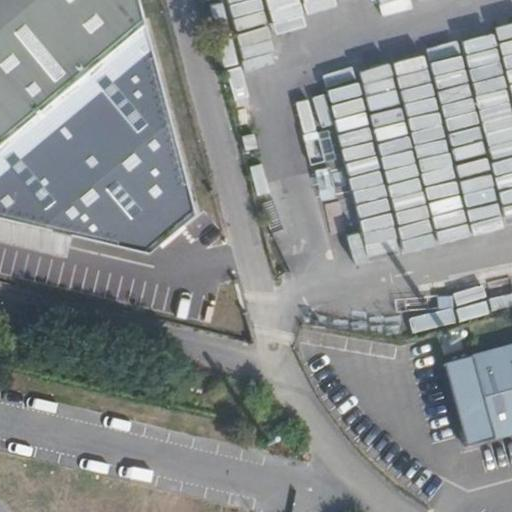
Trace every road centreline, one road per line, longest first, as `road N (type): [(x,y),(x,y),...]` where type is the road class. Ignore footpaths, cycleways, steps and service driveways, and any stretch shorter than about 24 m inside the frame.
road 1 (residential): [(365,507),(282,377),(178,0)]
road 2 (unknown): [(511,2),(312,56),(295,74),(286,107),(320,275)]
road 3 (unclassified): [(365,507),(0,413)]
road 4 (unknown): [(511,236),(320,275)]
